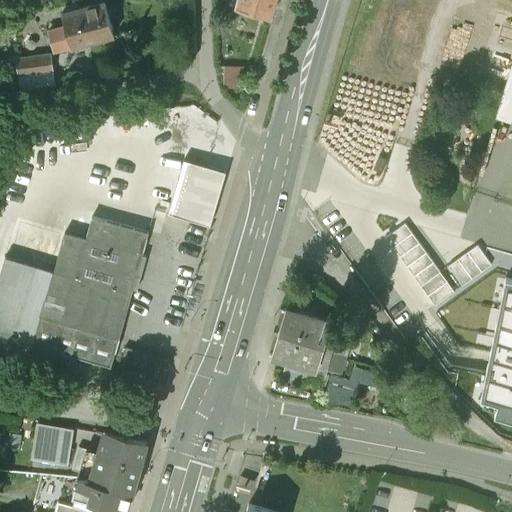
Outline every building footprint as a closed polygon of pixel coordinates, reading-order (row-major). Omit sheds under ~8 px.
[(275,0),(237,0),(235,7),(271,17),(275,0)] [(104,1),(63,12),(67,25),(51,30),(56,50),(113,34),(104,1)] [(511,119),(511,40),(496,115),(511,119)] [(51,54),(17,58),(19,74),(53,70),(51,54)] [(232,85),(236,67),(225,64),(221,83),(232,85)] [(226,170),(184,158),(168,211),(210,223),(226,170)] [(371,211),(343,233),(405,312),(433,290),(371,211)] [(88,236),(66,230),(33,341),(111,364),(133,286),(138,288),(147,254),(143,253),(149,230),(94,213),(88,236)] [(511,278),(505,277),(480,398),(498,403),(494,415),(511,419),(511,278)] [(330,320),(286,307),(271,353),(316,367),(316,365),(341,373),(350,343),(354,329),(329,321),(330,320)] [(354,329),(350,343),(355,344),(359,330),(354,329)] [(172,358),(125,345),(119,366),(165,380),(172,358)] [(329,372),(325,387),(353,394),(357,380),(329,372)] [(66,426),(38,422),(32,456),(61,460),(66,426)] [(140,461),(100,449),(92,476),(132,488),(140,461)] [(132,488),(92,476),(80,475),(74,493),(126,509),(132,488)] [(96,511),(58,503),(55,511),(96,511)] [(278,511),(249,503),(246,511),(278,511)]
